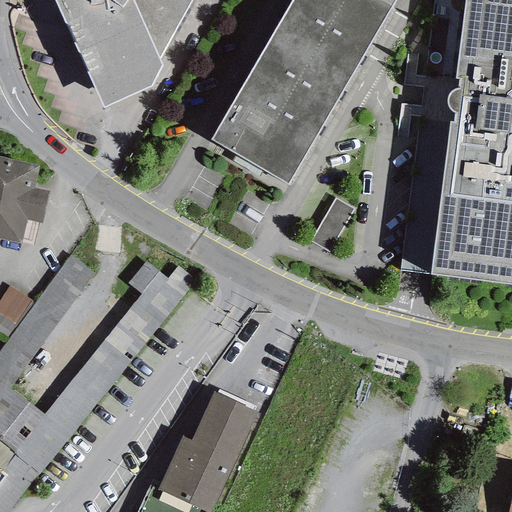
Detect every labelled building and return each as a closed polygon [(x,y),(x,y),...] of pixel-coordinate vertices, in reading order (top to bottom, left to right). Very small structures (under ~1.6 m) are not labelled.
[(52,0),(103,110),(152,86),(160,64),(158,58),(191,0),(52,0)] [(294,0),(277,29),(352,73),(395,0),(294,0)] [(511,0),(466,0),(431,275),(511,286),(511,0)] [(352,73),(277,29),(211,138),(287,183),(352,73)] [(39,166),(0,157),(0,237),(23,243),(28,220),(41,223),(48,192),(34,189),(39,166)] [(334,196),(317,239),(336,246),(352,203),(334,196)] [(192,280),(176,267),(167,279),(145,261),(128,283),(140,293),(45,415),(9,387),(96,275),(72,256),(34,304),(7,340),(0,349),(0,441),(41,473),(192,280)] [(0,298),(0,334),(7,340),(34,304),(10,286),(0,298)] [(212,511),(258,413),(213,392),(191,441),(182,436),(157,490),(205,511),(212,511)]
